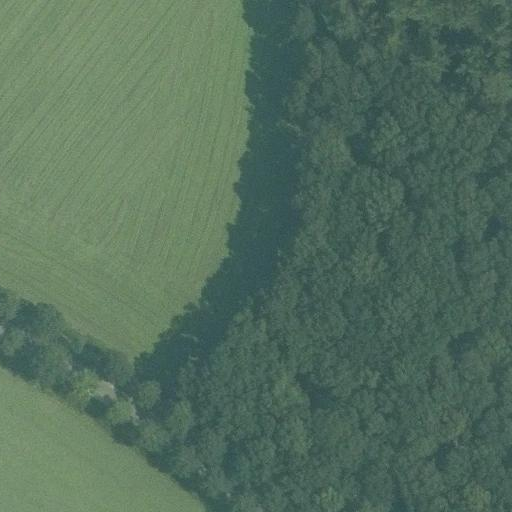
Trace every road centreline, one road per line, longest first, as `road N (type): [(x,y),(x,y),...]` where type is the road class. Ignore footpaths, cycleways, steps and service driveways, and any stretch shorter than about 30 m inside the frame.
road 1 (tertiary): [(266,511),(104,388),(0,332)]
road 2 (track): [(511,121),(347,113)]
